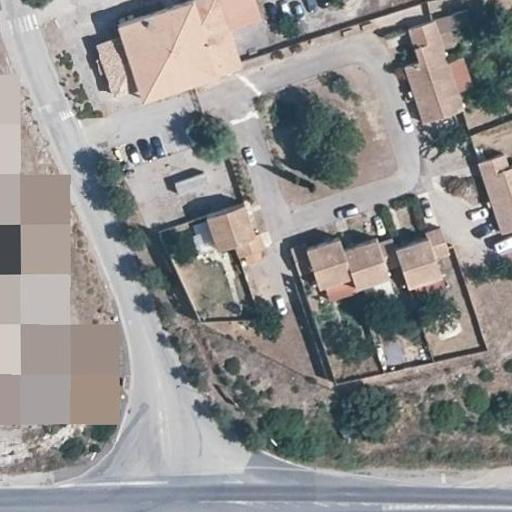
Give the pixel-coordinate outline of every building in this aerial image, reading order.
[(242,71),(218,0),(182,0),(115,22),(119,37),(99,44),(115,90),(137,84),(134,71),(151,64),(179,91),(242,71)] [(468,10),(431,23),(436,37),(473,24),(468,10)] [(431,23),(430,22),(410,29),(420,59),(407,64),(423,110),(458,99),(456,93),(446,65),(436,37),(431,23)] [(446,65),(456,93),(472,87),(462,60),(446,65)] [(151,64),(134,71),(137,84),(142,103),(179,91),(151,64)] [(475,167),(495,230),(511,224),(511,168),(507,170),(503,158),(475,167)] [(244,203),(206,216),(220,252),(235,247),(238,257),(266,248),(261,231),(254,233),(244,203)] [(307,243),(291,250),(301,277),(313,273),(319,291),(352,280),(356,293),(390,282),(386,271),(400,266),(408,289),(414,286),(442,277),(436,261),(451,255),(441,227),(427,231),(430,239),(397,251),(393,239),(379,243),(377,239),(345,251),(340,239),(309,250),(307,243)] [(442,277),(414,286),(418,297),(446,287),(442,277)] [(352,280),(319,291),(324,305),(356,293),(352,280)]
